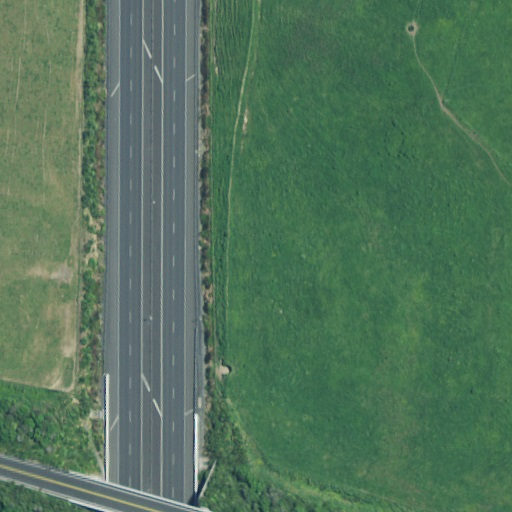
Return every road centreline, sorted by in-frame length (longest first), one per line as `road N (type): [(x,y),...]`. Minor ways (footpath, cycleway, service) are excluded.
road 1 (motorway): [(174,0),(170,511)]
road 2 (motorway): [(127,511),(130,0)]
